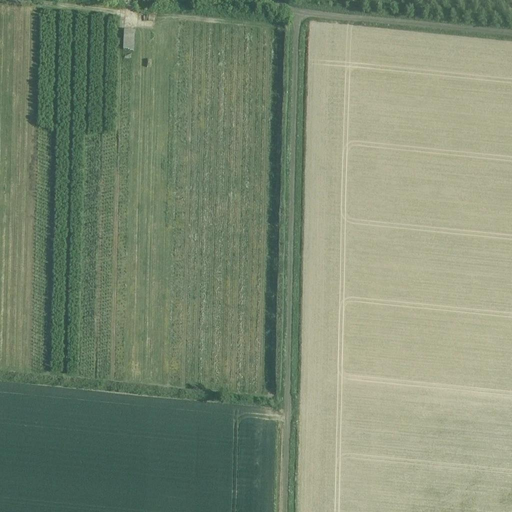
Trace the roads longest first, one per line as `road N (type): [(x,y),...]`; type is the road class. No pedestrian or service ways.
road 1 (track): [(295,12),(285,511)]
road 2 (track): [(257,0),(295,12),(511,33)]
